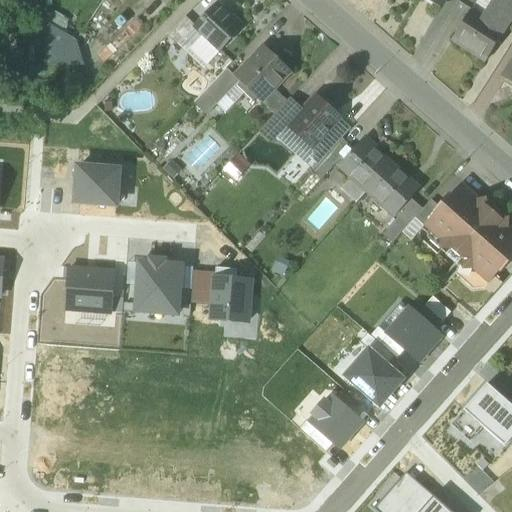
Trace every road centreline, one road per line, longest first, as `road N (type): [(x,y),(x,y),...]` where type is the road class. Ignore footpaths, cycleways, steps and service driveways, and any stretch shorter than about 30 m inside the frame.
road 1 (tertiary): [(307,0),(511,173)]
road 2 (residential): [(19,432),(28,242)]
road 3 (residential): [(28,242),(29,222),(184,234)]
road 4 (residential): [(511,302),(402,430)]
road 5 (residential): [(112,511),(45,508),(16,490),(19,432)]
